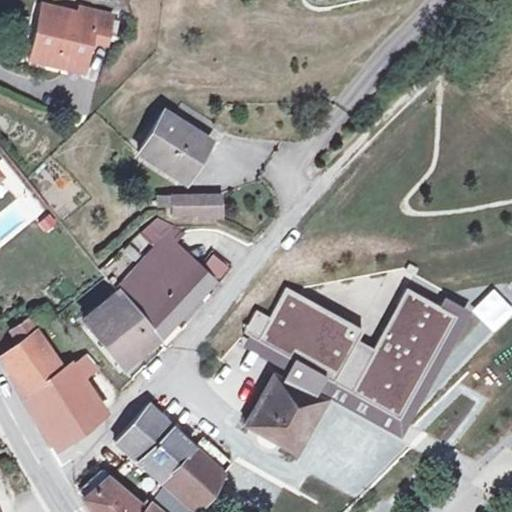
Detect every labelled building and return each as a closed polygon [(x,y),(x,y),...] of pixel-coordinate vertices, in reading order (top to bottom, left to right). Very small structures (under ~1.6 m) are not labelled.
[(41,3),(27,60),(57,67),(60,54),(65,56),(70,59),(87,64),(92,41),(106,44),(113,15),(81,8),(80,13),(41,3)] [(60,54),(57,67),(84,73),(87,64),(70,59),(65,56),(60,54)] [(163,111),(137,152),(181,179),(207,139),(216,123),(183,102),(173,117),(163,111)] [(220,193),(170,194),(170,195),(170,207),(170,215),(195,215),(195,218),(221,217),(220,193)] [(170,195),(154,194),(155,206),(170,207),(170,195)] [(156,217),(148,224),(162,237),(166,233),(174,225),(156,217)] [(152,247),(149,251),(180,281),(195,265),(198,263),(166,233),(162,237),(152,247)] [(149,251),(113,287),(118,293),(154,337),(179,313),(187,321),(199,306),(192,298),(195,296),(202,303),(216,285),(210,280),(195,265),(180,281),(149,251)] [(282,380),(272,375),(246,424),(294,453),(324,399),(333,380),(370,399),(402,417),(455,315),(406,286),(372,350),(355,340),(361,329),(286,287),(269,317),(256,310),(243,333),(292,359),(282,380)] [(118,293),(83,321),(119,366),(154,337),(118,293)] [(195,296),(192,298),(199,306),(202,303),(195,296)] [(28,317),(10,331),(18,343),(36,330),(29,319),(28,317)] [(18,343),(0,356),(0,357),(11,377),(51,351),(36,330),(18,343)] [(11,377),(24,400),(51,445),(102,408),(82,377),(74,365),(64,372),(51,351),(11,377)] [(85,356),(74,365),(82,377),(95,367),(85,356)] [(147,403),(114,441),(132,456),(159,480),(190,447),(191,446),(147,403)] [(190,447),(159,480),(195,510),(219,477),(221,474),(190,447)] [(79,491),(78,493),(82,498),(82,499),(90,511),(137,511),(141,508),(137,505),(107,478),(100,471),(80,487),(79,491)] [(159,480),(142,499),(146,502),(158,511),(193,511),(195,510),(159,480)] [(141,508),(137,511),(158,511),(146,502),(141,508)]
